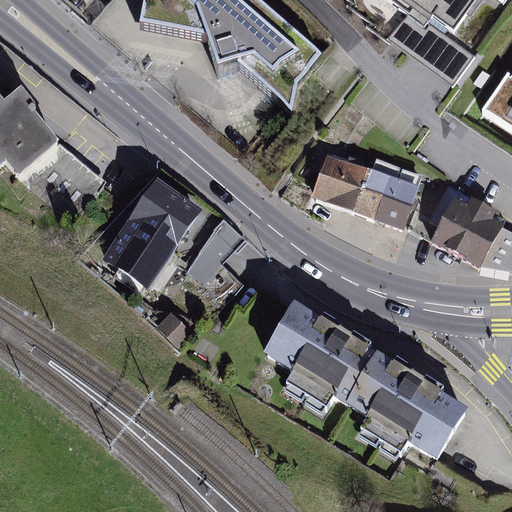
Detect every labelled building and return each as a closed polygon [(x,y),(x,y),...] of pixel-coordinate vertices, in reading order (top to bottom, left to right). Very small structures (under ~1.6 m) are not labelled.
[(156,0),(159,2),(151,45),(220,56),(230,93),(249,90),(300,130),(303,100),(327,70),(245,0),(156,0)] [(495,0),(387,0),(466,48),(495,0)] [(511,74),(478,126),(511,145),(511,74)] [(0,168),(1,170),(8,165),(22,183),(70,218),(98,182),(56,150),(29,113),(31,112),(21,100),(5,112),(0,106),(0,168)] [(427,201),(332,171),(318,213),(414,244),(427,201)] [(149,218),(143,215),(115,258),(135,271),(152,246),(180,265),(210,218),(167,190),(149,218)] [(471,209),(455,201),(433,243),(486,271),(511,269),(511,234),(490,222),(495,213),(475,202),(471,209)] [(186,270),(206,289),(225,268),(245,287),(268,262),(227,224),(186,270)] [(466,415),(299,311),(269,359),(436,463),(466,415)] [(177,324),(160,339),(176,357),(193,342),(177,324)]
